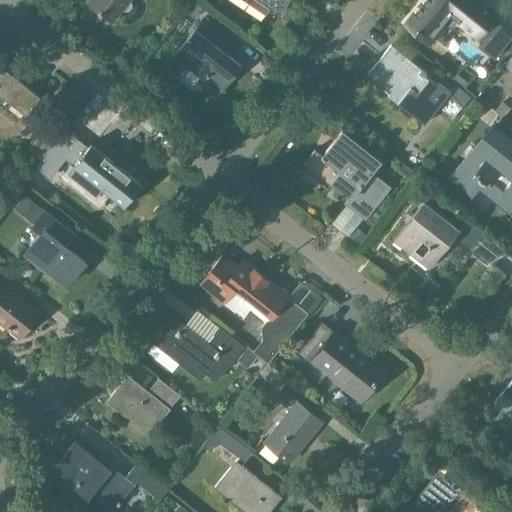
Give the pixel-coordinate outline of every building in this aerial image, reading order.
[(112,23),(127,4),(128,5),(129,5),(131,5),(132,5),(133,5),(134,4),(135,4),(136,3),(137,2),(137,1),(137,0),(88,0),(87,3),(112,23)] [(241,0),(266,16),(272,7),(280,13),(289,0),(241,0)] [(427,0),(408,23),(437,46),(459,20),(477,34),(493,14),(475,0),(427,0)] [(231,38),(205,18),(173,58),(219,94),(241,65),(222,50),(231,38)] [(451,92),(391,45),(371,70),(407,99),(401,106),(425,125),(451,92)] [(7,107),(21,118),(37,98),(0,67),(0,92),(12,102),(7,107)] [(469,83),(457,73),(453,78),(465,88),(469,83)] [(498,114),(484,103),(476,113),(490,125),(492,122),(498,114)] [(470,194),(478,185),(508,209),(511,203),(511,143),(493,129),(452,180),(470,194)] [(343,202),(361,217),(388,185),(373,173),(382,162),(343,131),(324,156),(316,150),(301,168),(328,189),(332,184),(347,196),(343,202)] [(142,185),(91,145),(74,167),(94,182),(89,188),(98,195),(102,189),(124,207),(142,185)] [(56,172),(66,159),(51,147),(41,160),(56,172)] [(394,241),(429,268),(454,236),(470,249),(484,232),(467,219),(458,230),(424,203),(394,241)] [(52,235),(33,259),(40,265),(43,263),(65,280),(82,259),(85,262),(86,261),(60,241),(69,230),(53,217),(44,229),(52,235)] [(201,284),(243,318),(250,309),(266,321),(261,327),(262,340),(253,351),(268,363),(303,317),(284,302),(289,295),(244,260),(238,267),(223,255),(201,284)] [(0,320),(21,337),(40,313),(1,282),(9,272),(0,265),(0,320)] [(155,342),(200,378),(205,373),(215,381),(242,348),(219,329),(207,344),(174,318),(155,342)] [(301,350),(361,398),(383,371),(322,322),(301,350)] [(289,380),(268,363),(260,373),(281,389),(289,380)] [(170,410),(170,409),(180,396),(159,379),(148,392),(128,376),(107,402),(108,403),(110,400),(151,432),(148,436),(149,436),(170,410)] [(511,381),(495,403),(511,416),(511,381)] [(265,443),(289,462),(322,421),(298,402),(265,443)] [(244,464),(253,453),(218,425),(202,445),(210,452),(218,441),(239,458),(237,461),(236,460),(215,487),(244,511),(246,508),(250,511),(269,511),(282,497),(264,483),(263,485),(255,479),(257,477),(245,468),(246,466),(244,464)] [(117,505),(119,506),(121,502),(127,495),(126,494),(133,485),(134,485),(137,481),(160,499),(168,488),(137,463),(126,477),(99,456),(96,459),(75,442),(53,470),(75,488),(80,482),(91,490),(90,491),(113,509),(117,505)] [(439,475),(418,502),(430,511),(437,511),(448,500),(463,511),(488,511),(495,504),(451,469),(443,479),(439,475)]
